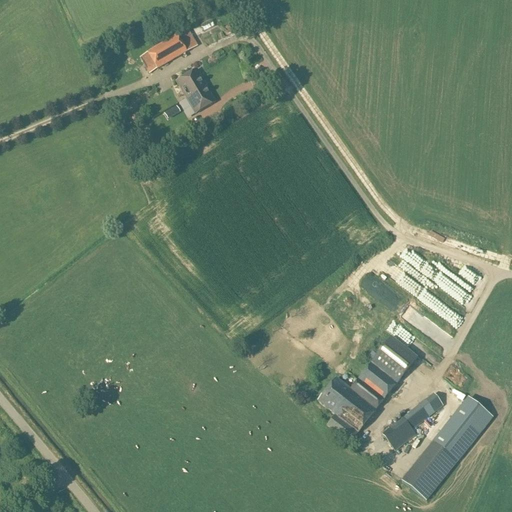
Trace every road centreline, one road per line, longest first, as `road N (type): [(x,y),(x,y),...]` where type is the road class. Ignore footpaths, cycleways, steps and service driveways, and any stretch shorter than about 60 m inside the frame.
road 1 (unclassified): [(511,272),(404,238),(381,222),(286,86)]
road 2 (unclassified): [(95,511),(0,393)]
